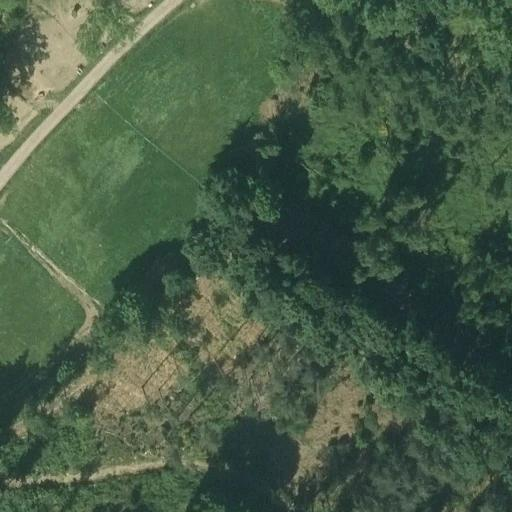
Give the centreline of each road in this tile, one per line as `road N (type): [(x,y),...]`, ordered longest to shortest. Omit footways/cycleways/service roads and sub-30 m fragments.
road 1 (track): [(221,0),(149,58),(0,238)]
road 2 (track): [(511,69),(464,61),(334,0)]
